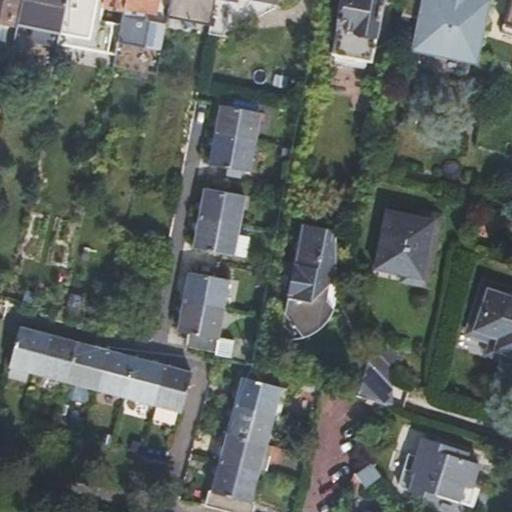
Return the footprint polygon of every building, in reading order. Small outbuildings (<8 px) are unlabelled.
[(0,0),(0,23),(3,24),(8,0),(0,0)] [(14,0),(11,18),(54,27),(59,0),(14,0)] [(148,0),(119,0),(119,4),(147,11),(148,0)] [(208,0),(202,37),(227,41),(235,0),(270,0),(271,0),(208,0)] [(337,0),(327,53),(366,61),(379,0),(337,0)] [(480,1),(475,0),(397,0),(395,15),(417,19),(411,48),(469,60),(480,1)] [(511,0),(506,0),(499,21),(511,26),(511,0)] [(88,31),(113,36),(116,18),(92,13),(88,31)] [(8,34),(52,43),(54,27),(11,18),(8,34)] [(123,18),(119,42),(164,49),(168,25),(123,18)] [(111,44),(106,70),(119,73),(124,47),(111,44)] [(213,108),(202,167),(241,174),(252,115),(213,108)] [(198,192),(188,249),(226,257),(237,199),(198,192)] [(379,213),(366,279),(395,285),(396,280),(415,283),(421,249),(429,251),(434,224),(413,220),(379,213)] [(415,213),(413,220),(434,224),(435,217),(415,213)] [(336,231),(294,223),(291,243),(296,247),(295,249),(289,251),(287,263),(295,273),(294,274),(293,274),(292,274),(292,275),(291,275),(290,275),(290,276),(289,276),(288,277),(288,278),(287,279),(287,280),(287,281),(287,282),(287,283),(287,284),(287,285),(288,286),(288,287),(289,287),(289,288),(290,288),(291,289),(291,291),(281,297),(278,313),(294,352),(296,352),(297,352),(299,352),(300,351),(302,351),(304,350),(306,350),(308,348),(309,348),(311,347),(312,346),(314,344),(315,343),(316,343),(317,341),(318,340),(319,339),(320,338),(321,335),(322,334),(322,333),(323,331),(323,329),(324,328),(324,326),(324,324),(324,322),(324,320),(324,318),(324,316),(324,314),(323,313),(323,312),(322,309),(317,300),(320,284),(328,278),(336,231)] [(396,280),(395,285),(393,292),(419,297),(429,251),(421,249),(415,283),(396,280)] [(183,275),(173,332),(183,334),(180,346),(209,352),(222,282),(183,275)] [(511,293),(480,284),(467,326),(465,334),(490,342),(499,345),(507,347),(505,352),(503,360),(511,362),(511,293)] [(104,310),(101,328),(115,332),(119,313),(104,310)] [(10,330),(0,368),(0,369),(171,412),(181,372),(10,330)] [(499,345),(490,342),(486,354),(503,360),(505,352),(507,347),(499,345)] [(370,401),(385,406),(383,368),(369,354),(366,350),(351,396),(355,397),(370,401)] [(199,492),(195,508),(209,511),(242,511),(245,504),(241,503),(250,472),(256,474),(263,447),(256,445),(265,415),(271,416),(279,388),(234,376),(201,492),(199,492)] [(448,448),(414,437),(403,471),(405,472),(399,490),(420,497),(420,496),(421,496),(422,496),(423,496),(423,495),(424,495),(425,494),(426,494),(427,493),(451,501),(456,485),(463,488),(471,464),(445,455),(448,448)] [(373,481),(355,456),(350,474),(360,490),(367,485),(373,481)] [(360,490),(350,474),(349,479),(345,487),(352,496),(360,490)]
